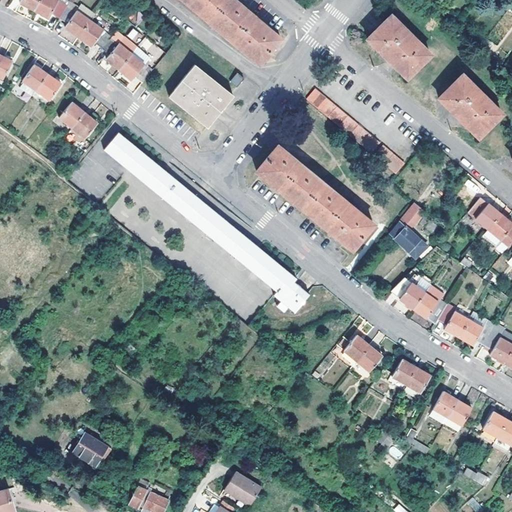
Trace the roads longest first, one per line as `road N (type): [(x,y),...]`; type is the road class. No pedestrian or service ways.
road 1 (residential): [(210,174),(397,328),(511,394)]
road 2 (residential): [(0,21),(67,57),(210,174)]
road 3 (residential): [(318,36),(511,194)]
road 4 (residential): [(210,174),(318,36)]
road 5 (unknown): [(267,102),(228,56),(158,2)]
